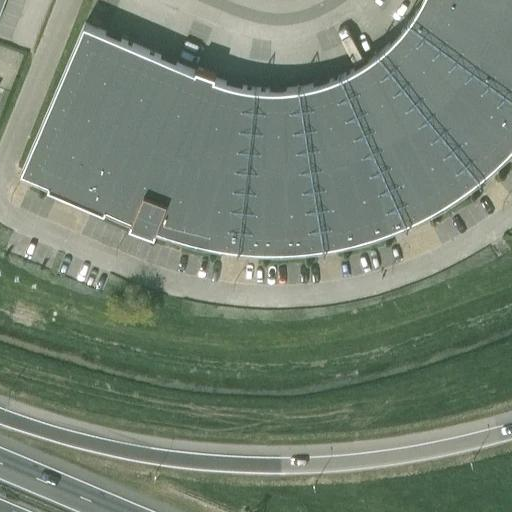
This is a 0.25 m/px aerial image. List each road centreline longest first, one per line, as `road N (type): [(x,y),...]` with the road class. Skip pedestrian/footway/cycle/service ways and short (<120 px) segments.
road 1 (unclassified): [(0,210),(187,289),(267,297),(332,293),(399,275),(511,214)]
road 2 (motorway): [(511,431),(378,460),(283,467),(185,460),(0,419)]
road 3 (unclassified): [(68,0),(0,173)]
road 4 (unclassified): [(339,0),(279,19),(213,0)]
road 5 (motorway): [(114,511),(0,463)]
